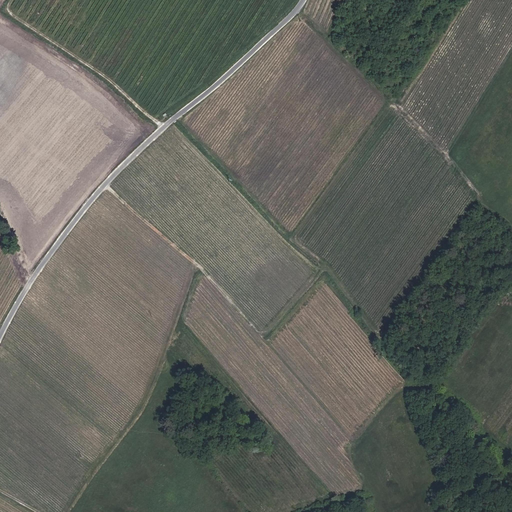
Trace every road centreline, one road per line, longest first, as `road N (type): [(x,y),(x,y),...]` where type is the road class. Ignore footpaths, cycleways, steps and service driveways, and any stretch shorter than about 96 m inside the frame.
road 1 (residential): [(302,0),(105,183),(31,280),(0,341)]
road 2 (track): [(163,126),(9,13),(11,0)]
